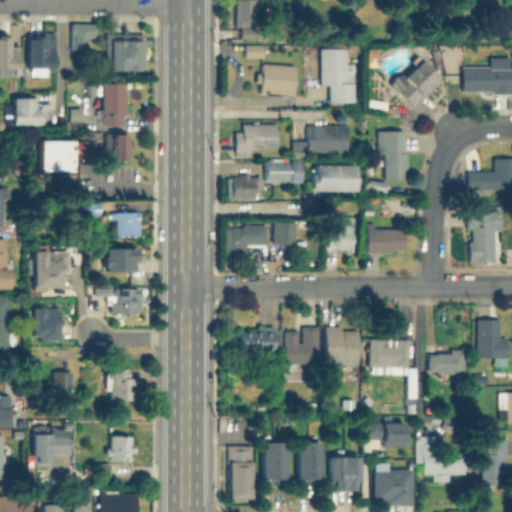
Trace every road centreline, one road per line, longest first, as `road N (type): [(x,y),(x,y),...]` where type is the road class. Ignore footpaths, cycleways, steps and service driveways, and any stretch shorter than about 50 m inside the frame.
road 1 (secondary): [(184,0),(183,511)]
road 2 (residential): [(0,2),(184,5)]
road 3 (residential): [(184,286),(354,284)]
road 4 (residential): [(354,284),(511,283)]
road 5 (residential): [(456,132),(433,187),(429,283)]
